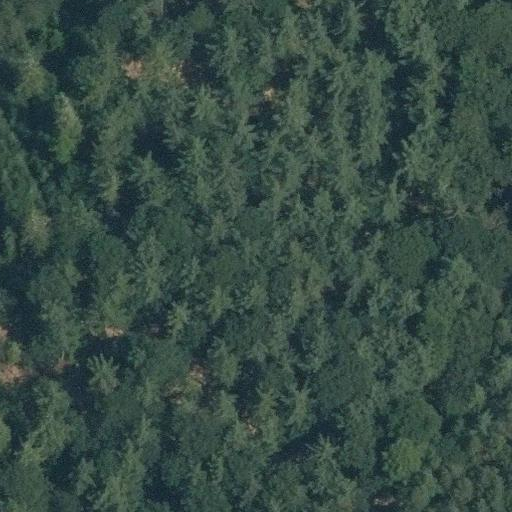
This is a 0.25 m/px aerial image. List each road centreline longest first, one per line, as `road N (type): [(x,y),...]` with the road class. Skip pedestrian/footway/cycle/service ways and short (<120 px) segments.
road 1 (track): [(282,250),(225,141),(218,106),(224,0)]
road 2 (track): [(367,391),(297,479),(244,511)]
road 3 (track): [(511,171),(478,243),(425,305)]
road 4 (track): [(491,0),(511,136)]
road 5 (track): [(367,391),(391,452),(388,511)]
